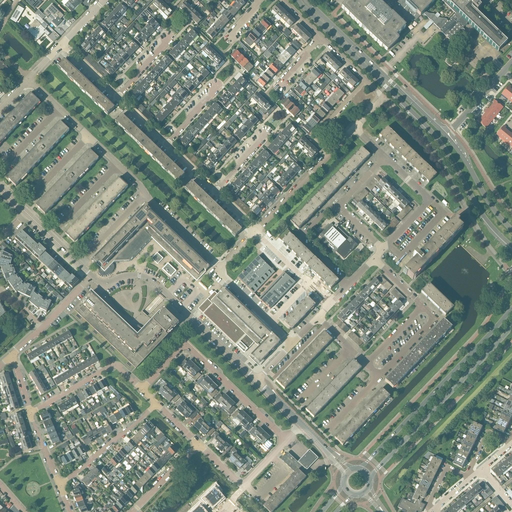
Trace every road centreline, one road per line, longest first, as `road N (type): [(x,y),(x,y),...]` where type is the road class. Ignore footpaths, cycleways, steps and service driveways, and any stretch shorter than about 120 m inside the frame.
road 1 (secondary): [(297,0),(433,134),(486,220),(511,246)]
road 2 (secondary): [(511,308),(359,469)]
road 3 (tertiary): [(257,380),(153,281),(124,275),(102,283),(91,276)]
road 4 (secondary): [(369,476),(511,327)]
road 5 (secondary): [(446,135),(305,0)]
road 6 (residential): [(286,440),(185,344)]
road 7 (residential): [(60,487),(156,404)]
